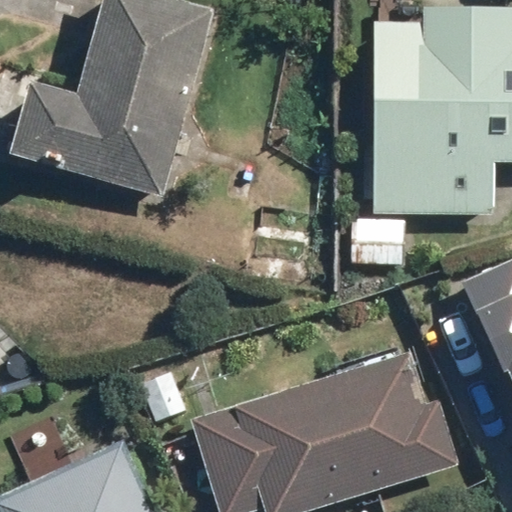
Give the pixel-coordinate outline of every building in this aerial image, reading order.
[(158,201),(205,23),(117,0),(95,0),(67,107),(20,94),(2,160),(158,201)] [(511,53),(511,18),(416,18),(416,32),(364,32),(364,222),(486,222),(487,174),(511,174),(511,53)] [(509,374),(511,381),(511,261),(463,284),(504,376),(509,374)] [(403,361),(187,427),(213,511),(328,511),(454,474),(433,406),(418,410),(403,361)] [(0,505),(0,511),(146,511),(120,452),(0,505)]
